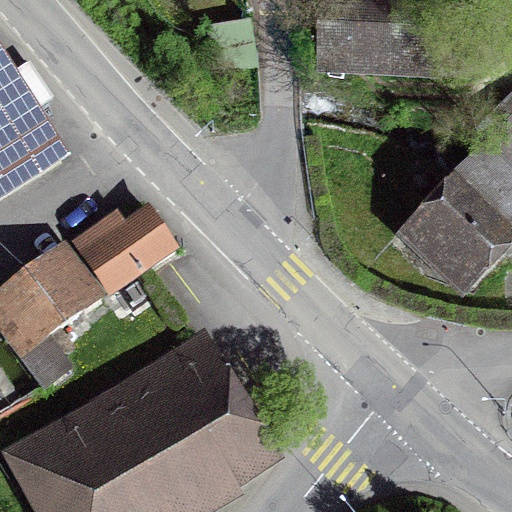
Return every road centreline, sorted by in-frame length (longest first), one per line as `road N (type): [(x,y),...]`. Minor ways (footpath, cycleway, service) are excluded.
road 1 (tertiary): [(223,213),(20,0)]
road 2 (tertiary): [(394,386),(223,213)]
road 3 (residential): [(277,0),(279,147),(223,213)]
road 4 (tertiary): [(286,511),(394,386)]
road 5 (secondary): [(511,489),(394,386)]
road 6 (residential): [(394,386),(451,358),(511,354)]
